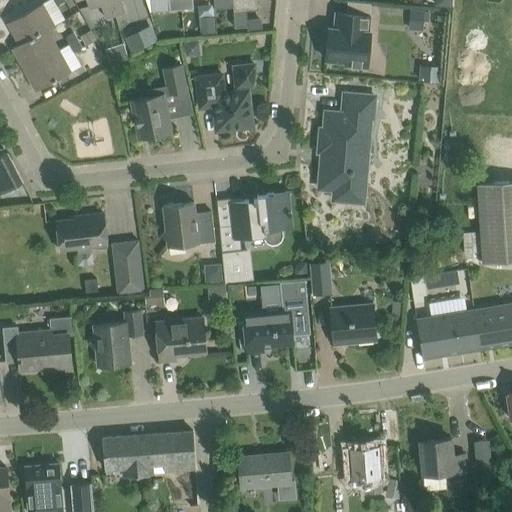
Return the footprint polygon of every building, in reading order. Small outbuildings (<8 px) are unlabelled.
[(115,15),(110,0),(87,0),(89,6),(101,3),(105,18),(115,15)] [(110,0),(115,15),(125,12),(121,0),(110,0)] [(182,9),(180,0),(168,0),(170,10),(182,9)] [(180,0),(182,9),(193,8),(192,0),(180,0)] [(246,10),(245,0),(232,0),(233,12),(246,10)] [(245,0),(246,10),(259,9),(257,0),(245,0)] [(7,23),(19,44),(48,29),(56,25),(43,3),(7,23)] [(410,9),(409,30),(423,31),(425,10),(410,9)] [(246,10),(233,12),(235,28),(248,26),(246,10)] [(345,61),(344,65),(367,67),(370,31),(368,31),(370,15),(336,12),(334,28),(329,28),(327,42),(323,44),(322,53),(326,56),(326,59),(345,61)] [(151,25),(125,37),(132,52),(158,40),(151,25)] [(12,48),(24,70),(59,50),(48,29),(19,44),(12,48)] [(91,29),(80,35),(85,45),(96,39),(91,29)] [(63,39),(67,47),(77,41),(73,34),(63,39)] [(198,39),(184,41),(186,57),(200,55),(198,39)] [(77,41),(67,47),(71,54),(81,49),(77,41)] [(127,55),(123,43),(114,46),(118,58),(127,55)] [(59,50),(24,70),(36,91),(71,71),(59,50)] [(486,80),(511,81),(511,56),(489,55),(486,80)] [(164,68),(170,94),(186,90),(181,65),(164,68)] [(420,65),(418,80),(438,82),(440,67),(420,65)] [(233,93),(224,94),(222,74),(196,77),(197,88),(200,107),(214,106),(217,129),(251,125),(247,91),(252,90),(254,66),(230,68),(233,93)] [(460,68),(451,68),(450,79),(459,80),(460,68)] [(459,80),(450,79),(449,91),(458,92),(459,80)] [(511,81),(486,80),(483,104),(511,106),(511,81)] [(132,100),(139,138),(171,131),(163,94),(132,100)] [(374,119),(376,97),(345,94),(343,115),(327,113),(326,130),(321,129),(318,151),(323,151),(323,155),(323,156),(324,157),(327,157),(326,166),(322,165),(320,188),(335,189),(334,199),(354,201),(356,179),(361,180),(364,152),(368,152),(371,119),(374,119)] [(0,156),(0,194),(0,195),(23,183),(7,153),(0,156)] [(511,182),(475,185),(480,264),(511,262),(511,182)] [(257,199),(230,202),(234,239),(264,236),(265,237),(267,241),(272,243),(277,243),(281,240),(283,235),(282,228),(293,227),(289,191),(257,195),(257,199)] [(193,202),(163,205),(166,230),(161,235),(167,240),(168,246),(214,241),(211,212),(194,213),(193,202)] [(74,218),(56,220),(60,250),(77,248),(78,253),(91,252),(91,247),(108,245),(104,212),(74,216),(74,218)] [(139,240),(111,243),(117,295),(145,291),(139,240)] [(250,248),(221,251),(225,282),(254,279),(250,248)] [(202,261),(203,280),(221,279),(220,260),(202,261)] [(294,268),(294,276),(307,274),(306,261),(298,262),(294,268)] [(312,263),(315,293),(330,292),(328,262),(312,263)] [(82,277),(84,292),(97,291),(95,275),(82,277)] [(262,312),(243,314),(244,316),(247,351),(247,352),(263,350),(263,345),(294,342),(293,335),(310,333),(305,279),(280,282),(280,284),(260,285),(262,312)] [(225,284),(208,285),(209,305),(227,304),(225,284)] [(439,310),(415,314),(423,357),(511,342),(511,298),(453,308),(452,302),(438,304),(439,310)] [(331,318),(334,338),(349,337),(350,342),(376,339),(372,304),(331,308),(331,318)] [(126,321),(94,324),(95,336),(90,343),(96,349),(98,366),(103,366),(103,363),(112,362),(112,365),(131,363),(128,335),(142,334),(139,310),(125,311),(126,321)] [(176,354),(207,351),(203,317),(156,322),(158,340),(160,360),(176,359),(176,354)] [(7,361),(19,360),(20,360),(18,338),(17,326),(3,328),(7,361)] [(72,369),(69,333),(52,335),(51,330),(32,332),(32,337),(18,338),(20,360),(19,360),(20,368),(54,365),(54,370),(72,369)] [(195,468),(193,431),(103,437),(104,457),(105,469),(120,467),(121,475),(153,473),(152,462),(164,462),(164,470),(195,468)] [(420,441),(422,461),(423,474),(446,472),(448,492),(469,490),(466,454),(453,455),(451,438),(420,441)] [(491,438),(475,439),(476,462),(492,461),(491,438)] [(363,480),(364,493),(382,491),(379,445),(350,447),(352,481),(363,480)] [(238,457),(241,486),(291,481),(288,453),(238,457)] [(59,463),(24,466),(26,488),(27,488),(29,511),(50,511),(62,511),(60,485),(61,485),(59,463)] [(0,511),(10,511),(7,467),(0,467),(0,511)] [(400,499),(403,481),(388,478),(385,496),(400,499)] [(93,511),(91,482),(70,484),(72,511),(93,511)]
